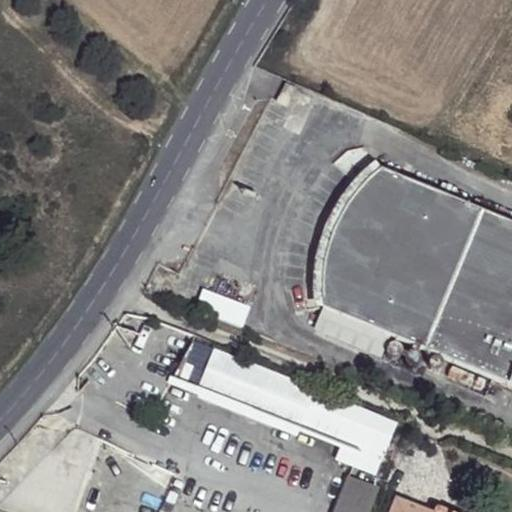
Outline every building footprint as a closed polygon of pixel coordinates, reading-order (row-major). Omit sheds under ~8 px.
[(482,221),(379,178),(342,221),(335,239),(322,314),(423,357),(482,221)] [(511,234),(482,221),(423,357),(511,398),(511,234)] [(244,318),(199,301),(195,316),(234,335),(244,318)] [(210,355),(181,343),(169,381),(197,392),(210,355)] [(307,393),(210,355),(197,392),(292,428),(307,393)] [(318,397),(307,393),(292,428),(374,460),(377,452),(305,423),(318,397)] [(389,423),(318,397),(305,423),(377,452),(389,423)] [(360,511),(376,476),(344,460),(320,511),(360,511)] [(446,511),(427,511),(394,498),(388,511),(447,511),(446,511)]
